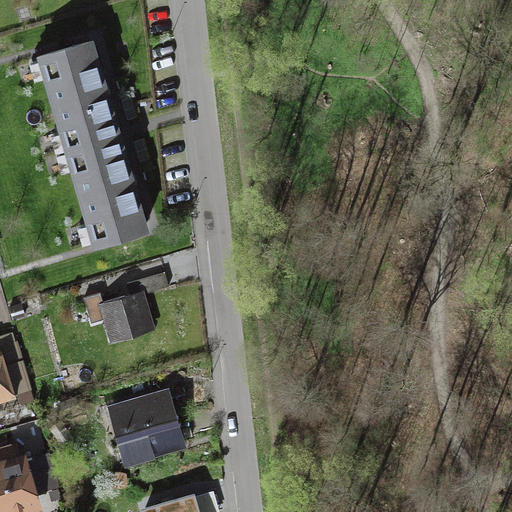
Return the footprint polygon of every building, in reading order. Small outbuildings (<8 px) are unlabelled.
[(41,53),(67,148),(123,132),(96,38),(41,53)] [(149,229),(123,132),(67,148),(94,244),(149,229)] [(104,306),(115,347),(158,335),(147,294),(104,306)] [(0,407),(18,402),(5,356),(0,357),(0,407)] [(109,411),(127,469),(189,450),(171,392),(109,411)] [(0,465),(0,511),(42,511),(28,458),(0,465)] [(201,511),(197,498),(151,511),(201,511)]
